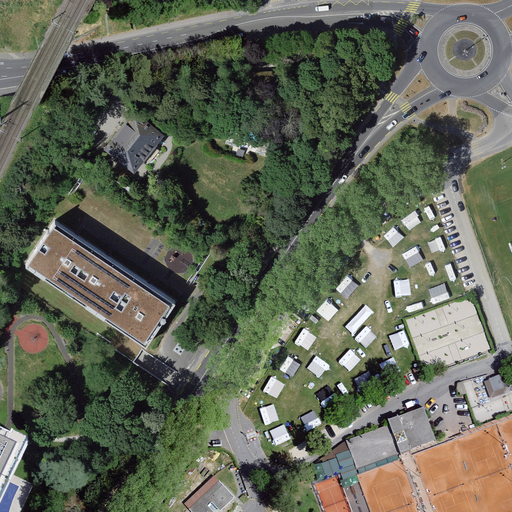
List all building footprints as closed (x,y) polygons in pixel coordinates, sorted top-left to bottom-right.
[(156,130),(127,108),(102,140),(131,163),(156,130)] [(110,276),(47,235),(23,270),(150,352),(174,317),(110,276)] [(511,371),(484,381),(490,399),(511,391),(511,371)] [(405,452),(436,440),(425,411),(347,439),(351,450),(358,469),(399,454),(405,452)] [(0,508),(12,483),(31,444),(7,432),(0,428),(0,508)] [(214,476),(184,505),(191,511),(218,511),(234,496),(214,476)]
